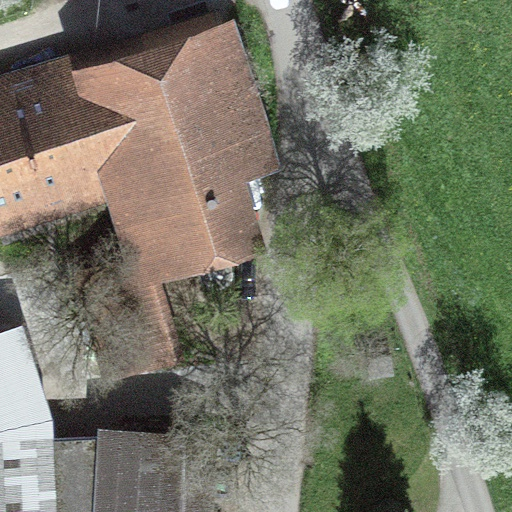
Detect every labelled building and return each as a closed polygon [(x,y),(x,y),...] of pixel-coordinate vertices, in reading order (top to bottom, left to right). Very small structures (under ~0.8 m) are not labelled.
[(69,54),(78,83),(114,199),(137,273),(270,233),(277,147),(233,4),(69,54)] [(0,234),(114,199),(78,83),(0,107),(0,234)] [(126,254),(67,273),(101,378),(160,358),(126,254)] [(7,326),(0,327),(0,401),(26,395),(7,326)] [(364,354),(366,378),(389,376),(387,352),(364,354)] [(94,421),(93,435),(89,511),(211,511),(216,427),(94,421)] [(89,511),(93,435),(0,436),(0,511),(89,511)]
